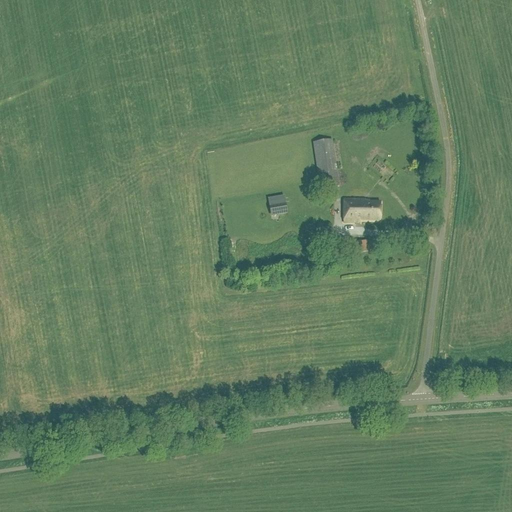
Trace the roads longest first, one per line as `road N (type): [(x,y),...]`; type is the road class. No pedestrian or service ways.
road 1 (tertiary): [(0,455),(288,410),(511,392)]
road 2 (unknown): [(417,398),(437,241),(426,230),(342,225)]
